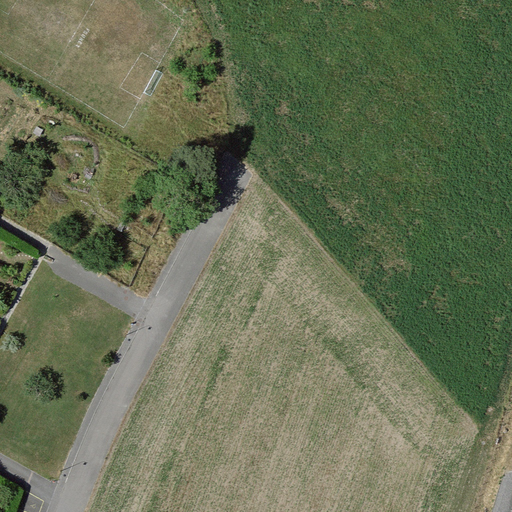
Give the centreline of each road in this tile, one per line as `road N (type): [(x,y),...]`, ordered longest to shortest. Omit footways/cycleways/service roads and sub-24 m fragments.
road 1 (residential): [(66,511),(120,386),(236,174)]
road 2 (track): [(461,511),(511,354)]
